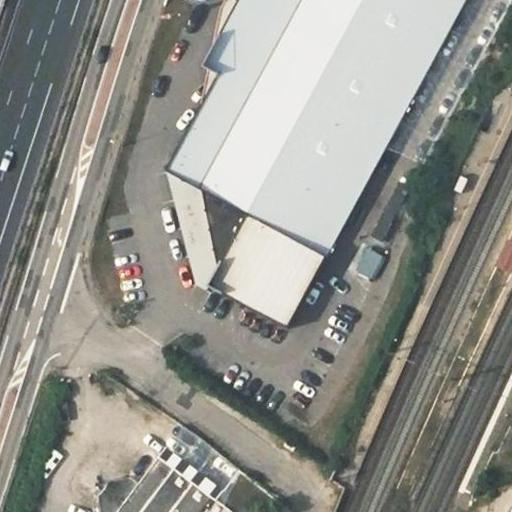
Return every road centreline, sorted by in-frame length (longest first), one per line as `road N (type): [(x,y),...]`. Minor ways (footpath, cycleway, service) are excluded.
road 1 (residential): [(39,301),(302,479),(310,511)]
road 2 (secondary): [(68,215),(101,147),(150,0)]
road 3 (secondary): [(118,0),(75,139),(68,215)]
road 4 (motorway): [(0,157),(51,0)]
road 5 (secondary): [(0,429),(39,301)]
